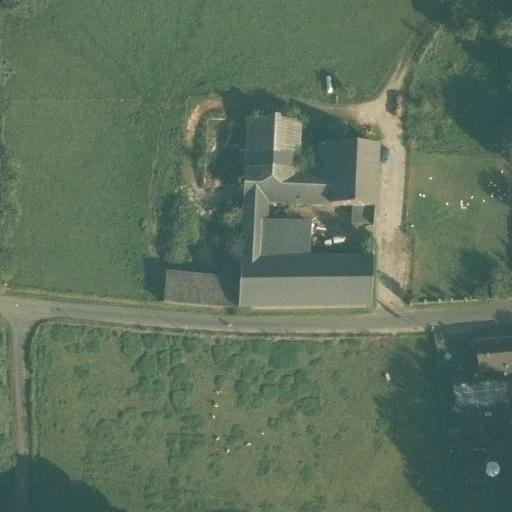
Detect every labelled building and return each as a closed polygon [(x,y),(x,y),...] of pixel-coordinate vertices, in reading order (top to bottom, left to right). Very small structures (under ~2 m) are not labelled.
[(245,122),(243,172),(297,175),(299,125),(245,122)] [(350,210),(374,211),(376,150),(318,145),(316,175),(330,177),(330,208),(350,210)] [(243,172),(242,204),(266,206),(330,208),(330,177),(316,175),(297,175),(243,172)] [(242,204),(240,263),(263,263),(265,226),(266,206),(242,204)] [(350,226),(373,228),(374,211),(350,210),(350,226)] [(307,226),(265,226),(263,263),(306,263),(307,226)] [(306,263),(263,263),(240,263),(238,281),(237,312),(369,310),(372,262),(306,263)] [(163,305),(237,312),(238,281),(165,275),(163,305)] [(511,342),(478,346),(480,372),(481,380),(503,378),(511,376),(511,342)] [(506,405),(503,378),(481,380),(480,372),(473,373),(472,364),(454,366),(458,410),(506,405)]
